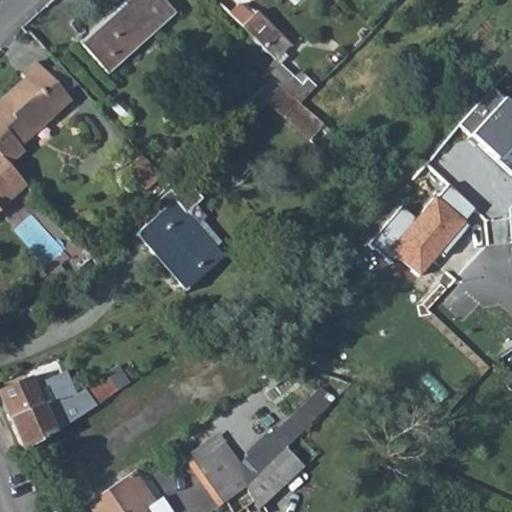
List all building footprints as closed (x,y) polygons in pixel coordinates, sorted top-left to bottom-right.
[(172,15),(174,13),(161,0),(122,0),(128,5),(117,16),(113,12),(77,44),(105,76),(107,74),(105,71),(170,12),(172,15)] [(250,17),(238,5),(227,17),(239,28),(250,17)] [(239,28),(262,50),(278,34),(256,11),(250,17),(239,28)] [(278,34),(262,50),(273,61),(289,45),(278,34)] [(17,74),(21,78),(0,97),(0,158),(6,164),(20,150),(16,146),(66,99),(31,61),(17,74)] [(273,61),(254,78),(263,87),(269,80),(283,92),(293,80),(273,61)] [(243,67),(217,95),(238,115),(239,114),(263,87),(254,78),(243,67)] [(239,114),(246,120),(264,101),(309,140),(318,129),(325,135),(328,131),(298,105),(283,92),(269,80),(263,87),(239,114)] [(511,101),(497,88),(463,123),(507,166),(511,160),(511,101)] [(158,175),(142,157),(128,171),(144,188),(158,175)] [(0,158),(0,213),(0,209),(26,186),(6,164),(0,158)] [(137,217),(144,225),(137,234),(184,291),(223,257),(216,247),(221,242),(204,220),(206,218),(195,204),(202,198),(190,183),(176,195),(172,189),(157,202),(155,199),(137,217)] [(444,185),(409,222),(397,211),(368,242),(387,261),(394,254),(412,271),(470,210),(444,185)] [(118,236),(92,257),(91,258),(97,265),(124,243),(118,236)] [(31,385),(28,377),(0,388),(0,401),(21,450),(76,419),(117,391),(114,386),(105,373),(69,398),(74,406),(70,408),(69,407),(60,411),(46,379),(31,385)] [(127,384),(124,379),(114,386),(117,391),(127,384)] [(260,448),(258,446),(237,466),(249,484),(318,415),(304,406),(260,448)] [(237,466),(216,436),(187,455),(222,504),(226,502),(246,489),(246,488),(250,485),(249,484),(237,466)] [(258,511),(305,468),(289,449),(288,449),(250,485),(246,488),(246,489),(254,503),(258,511)] [(87,504),(92,511),(170,511),(162,498),(155,502),(137,473),(87,504)] [(226,502),(231,511),(240,511),(254,503),(246,489),(226,502)]
